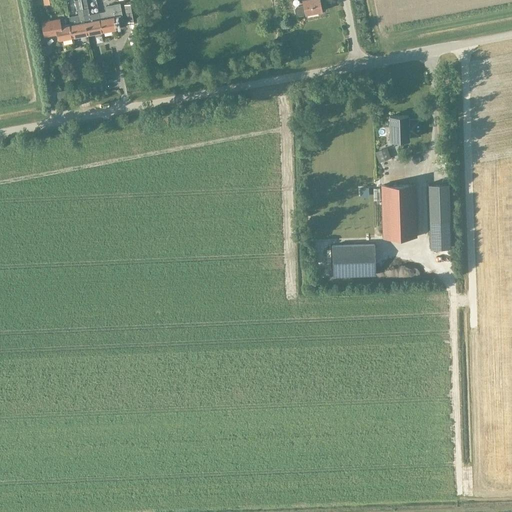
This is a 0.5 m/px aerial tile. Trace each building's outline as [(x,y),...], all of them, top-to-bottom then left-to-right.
[(87,34),(83,9),(80,0),(74,0),(77,16),(68,17),(70,24),(72,37),(87,34)] [(302,0),(303,5),(296,6),(295,9),(296,13),(298,15),(304,14),(305,14),(322,11),(320,0),(302,0)] [(128,16),(129,22),(139,20),(136,2),(124,5),(126,16),(128,16)] [(106,11),(99,12),(102,31),(117,28),(116,22),(123,20),(119,4),(105,6),(106,11)] [(88,8),(83,9),(87,34),(102,31),(99,12),(89,14),(88,8)] [(70,24),(61,26),(59,19),(41,22),(44,36),(56,34),(58,40),(72,37),(70,24)] [(408,115),(389,116),(390,140),(408,140),(408,136),(419,135),(419,119),(408,119),(408,115)] [(364,177),(378,176),(376,145),(362,146),(364,177)] [(449,183),(428,184),(430,248),(451,248),(449,183)] [(381,185),(383,238),(416,237),(414,184),(381,185)] [(374,244),(332,246),(333,276),(375,274),(374,244)]
